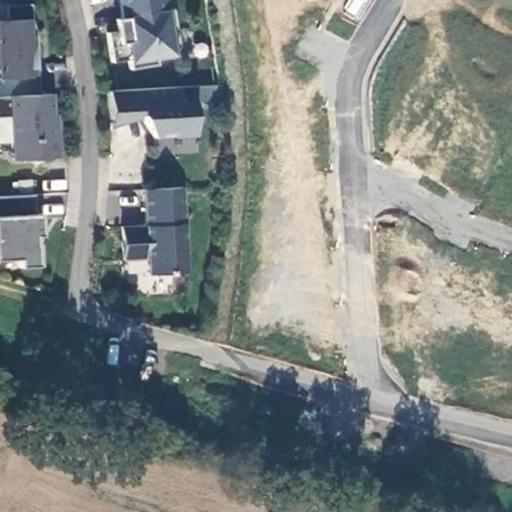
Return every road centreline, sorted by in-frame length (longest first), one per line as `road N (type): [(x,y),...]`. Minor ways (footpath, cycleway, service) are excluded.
road 1 (residential): [(71,0),(89,121),(78,281),(85,311),(369,395)]
road 2 (residential): [(355,188),(369,395)]
road 3 (residential): [(394,0),(348,80),(355,188)]
road 4 (residential): [(355,188),(398,190),(511,241)]
road 5 (residential): [(369,395),(511,430)]
